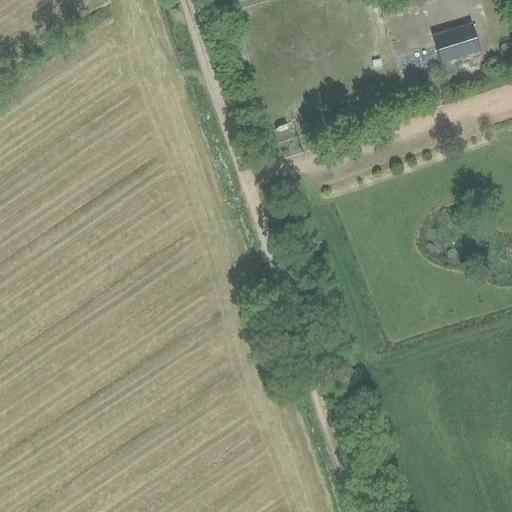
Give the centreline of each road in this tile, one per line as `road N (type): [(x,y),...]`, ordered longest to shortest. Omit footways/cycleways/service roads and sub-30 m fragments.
road 1 (track): [(186,0),(243,179),(511,87)]
road 2 (track): [(358,511),(243,179)]
